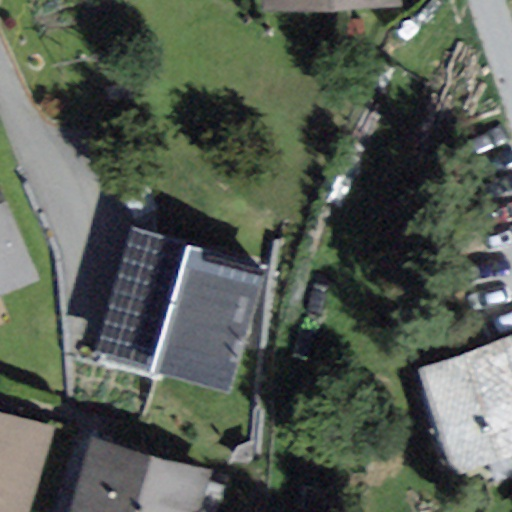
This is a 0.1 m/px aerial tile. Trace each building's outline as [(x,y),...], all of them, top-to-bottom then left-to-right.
[(0,177),(0,287),(38,273),(0,177)] [(265,250),(136,218),(103,350),(232,382),(265,250)] [(511,326),(415,360),(452,469),(511,448),(511,326)] [(32,511),(57,417),(0,402),(0,511),(32,511)] [(200,511),(213,459),(92,429),(71,511),(200,511)]
